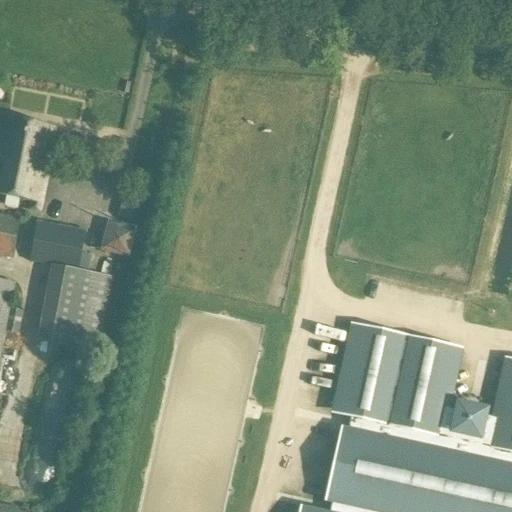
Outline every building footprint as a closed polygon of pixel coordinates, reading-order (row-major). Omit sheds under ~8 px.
[(123,82),(121,92),(128,93),(130,83),(123,82)] [(0,196),(42,204),(56,129),(0,118),(0,196)] [(78,159),(81,140),(63,137),(62,149),(70,150),(69,158),(78,159)] [(130,220),(136,197),(124,195),(118,218),(130,220)] [(0,256),(12,259),(19,219),(0,216),(0,256)] [(77,271),(84,232),(38,223),(32,262),(77,271)] [(129,258),(135,231),(106,224),(99,251),(129,258)] [(98,351),(110,277),(57,268),(44,342),(98,351)] [(18,335),(23,311),(9,309),(14,285),(0,282),(0,355),(5,332),(18,335)] [(511,511),(511,362),(510,363),(498,419),(484,416),(485,411),(458,405),(457,410),(444,407),(456,351),(356,328),(337,413),(351,416),(347,433),(343,433),(328,499),(332,500),(329,511),(302,511),(511,511)]
